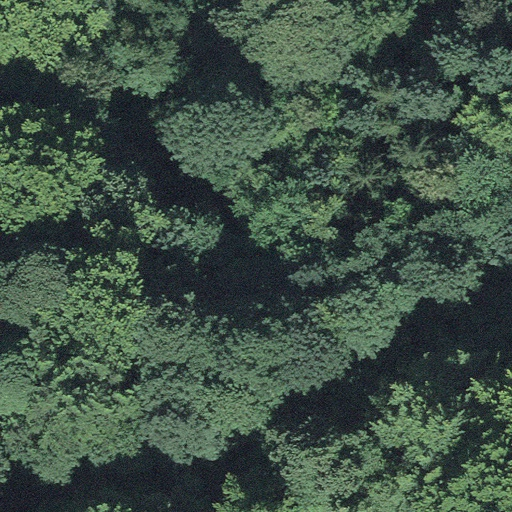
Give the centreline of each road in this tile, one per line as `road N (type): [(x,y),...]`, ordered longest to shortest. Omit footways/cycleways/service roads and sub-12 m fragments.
road 1 (trunk): [(511,220),(7,511)]
road 2 (track): [(0,503),(74,489),(249,422),(511,289)]
